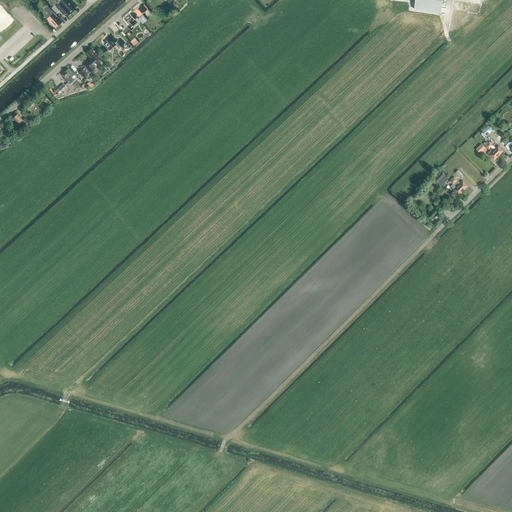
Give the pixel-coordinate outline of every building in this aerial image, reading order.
[(66,0),(59,0),(58,1),(60,2),(65,9),(66,8),(70,12),(74,8),(66,0)] [(441,13),(443,0),(415,0),(414,9),(441,13)] [(70,12),(66,8),(65,9),(60,2),(55,6),(63,15),(64,14),(66,17),(70,13),(70,12)] [(51,11),(46,5),(43,8),(48,14),(49,13),(51,15),(47,19),(55,28),(59,24),(55,19),(57,16),(52,10),(51,11)] [(134,11),(140,17),(138,19),(143,24),(147,20),(143,16),(144,16),(141,14),(145,11),(140,5),(140,6),(139,5),(134,10),(134,11)] [(55,6),(52,8),(57,14),(60,12),(55,6)] [(131,28),(134,25),(131,22),(134,20),(129,14),(126,17),(124,19),(131,28)] [(125,35),(131,30),(127,26),(122,31),(125,35)] [(107,37),(102,40),(105,43),(103,44),(109,50),(115,45),(113,44),(112,42),(107,37)] [(119,49),(123,46),(118,40),(114,44),(119,49)] [(84,78),(95,68),(94,67),(102,60),(97,55),(92,48),(89,50),(88,51),(87,52),(87,53),(92,59),(84,66),(85,67),(79,72),(84,78)] [(70,84),(74,80),(71,77),(74,75),(68,69),(62,75),(65,78),(64,79),(70,84)] [(60,95),(67,88),(63,83),(56,90),(60,95)] [(22,120),(17,114),(13,118),(16,122),(15,123),(19,128),(22,126),(23,126),(28,122),(25,118),(22,120)] [(482,131),(487,136),(494,130),(489,125),(482,131)] [(494,150),(499,156),(504,151),(498,146),(496,148),(493,145),(492,145),(494,143),(492,141),(490,142),(487,144),(491,147),(492,149),(494,150)] [(476,149),(480,153),(485,148),(481,144),(476,149)] [(494,150),(492,149),(487,153),(494,160),(499,156),(494,150)] [(460,178),(463,175),(458,170),(455,173),(460,178)] [(446,175),(442,171),(434,178),(439,183),(446,175)] [(458,185),(463,191),(468,186),(463,181),(460,183),(454,177),(452,179),(455,183),(458,185)] [(459,195),(463,191),(458,185),(455,183),(452,179),(450,181),(453,184),(451,186),(454,190),(459,195)]
